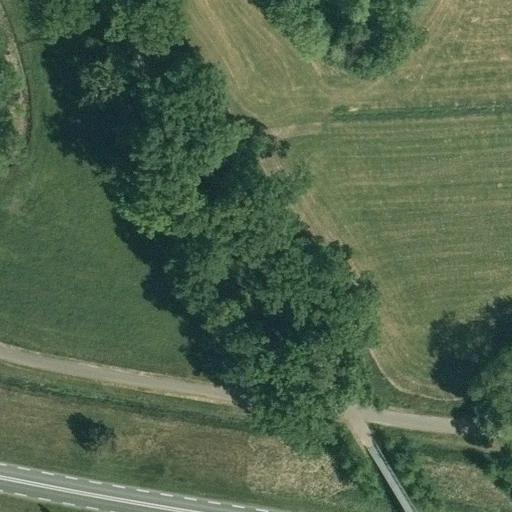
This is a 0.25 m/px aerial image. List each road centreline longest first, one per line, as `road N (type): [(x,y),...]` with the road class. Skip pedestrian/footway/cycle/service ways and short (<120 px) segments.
road 1 (unclassified): [(351,404),(106,0)]
road 2 (primary): [(0,478),(195,511)]
road 3 (unclassified): [(351,404),(400,420),(511,432)]
